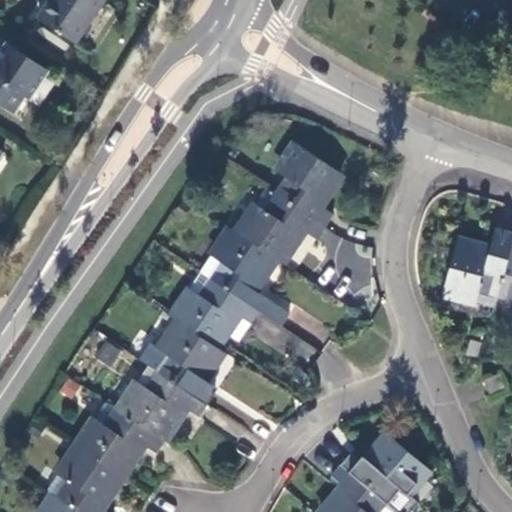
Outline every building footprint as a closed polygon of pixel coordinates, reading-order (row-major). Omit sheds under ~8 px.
[(103,0),(49,0),(38,17),(76,42),(103,0)] [(48,71),(6,43),(0,51),(0,104),(14,113),(26,96),(29,98),(44,77),(48,71)] [(54,84),(44,77),(29,98),(40,105),(54,84)] [(289,180),(278,197),(324,229),(332,216),(318,207),(339,175),(296,145),(277,172),(289,180)] [(255,206),(236,234),(275,260),(281,264),(303,232),(317,239),(324,229),(278,197),(268,214),(255,206)] [(493,228),(488,249),(495,251),(501,230),(493,228)] [(254,293),(275,260),(236,234),(230,230),(212,257),(224,265),(212,283),(259,314),(281,328),(289,316),(254,293)] [(479,287),(498,292),(511,239),(511,238),(511,232),(501,230),(495,251),(488,249),(456,242),(443,294),(475,302),(479,287)] [(511,238),(511,239),(498,292),(511,295),(511,238)] [(212,257),(201,275),(212,283),(224,265),(212,257)] [(252,325),(259,314),(212,283),(202,300),(190,291),(171,320),(178,324),(216,349),(226,335),(238,316),(252,325)] [(475,302),(494,307),(498,292),(479,287),(475,302)] [(239,343),(252,325),(238,316),(226,335),(239,343)] [(200,386),(222,353),(216,349),(178,324),(159,352),(171,360),(160,377),(205,407),(214,394),(200,386)] [(115,366),(121,347),(102,341),(96,360),(115,366)] [(507,388),(499,372),(484,380),(492,395),(507,388)] [(67,377),(59,392),(74,399),(81,385),(67,377)] [(198,418),(205,407),(160,377),(149,393),(137,386),(118,414),(164,444),(185,410),(198,418)] [(156,456),(164,444),(118,414),(107,430),(94,422),(76,450),(121,479),(142,448),(156,456)] [(349,456),(339,467),(382,502),(395,487),(406,497),(407,495),(428,471),(387,437),(361,466),(349,456)] [(99,511),(100,511),(121,479),(76,450),(58,477),(70,485),(59,502),(73,511),(99,511)] [(343,488),(323,511),(373,511),(382,502),(339,467),(331,477),(343,488)] [(58,477),(47,494),(53,498),(59,502),(70,485),(58,477)] [(395,487),(382,502),(393,511),(410,511),(418,504),(407,495),(406,497),(395,487)] [(73,511),(59,502),(53,498),(43,511),(73,511)] [(393,511),(382,502),(373,511),(393,511)]
